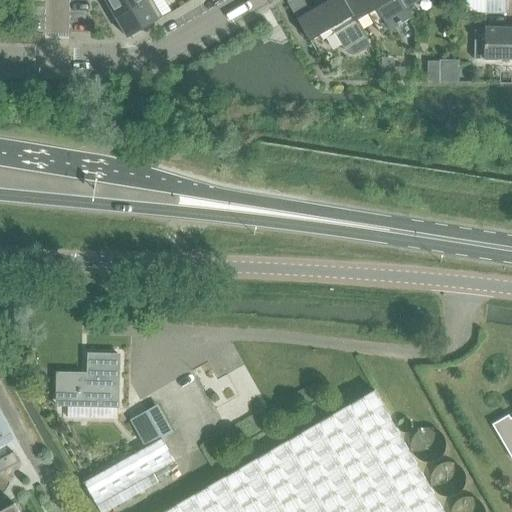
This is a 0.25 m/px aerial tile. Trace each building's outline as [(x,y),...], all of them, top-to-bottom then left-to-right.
[(105,0),(116,19),(148,0),(105,0)] [(148,0),(116,19),(127,38),(162,18),(152,0),(148,0)] [(302,0),(291,0),(287,3),(310,43),(332,30),(344,51),(348,54),(351,55),(354,55),(357,54),(370,46),(365,38),(356,22),(343,1),(342,0),(332,0),(310,13),(302,0)] [(344,0),(343,1),(356,22),(369,15),(380,35),(388,30),(389,31),(411,19),(406,11),(399,0),(344,0)] [(399,0),(406,11),(424,0),(399,0)] [(475,31),(474,60),(484,60),(484,61),(511,61),(511,27),(505,27),(505,29),(485,29),(485,31),(475,31)] [(439,82),(439,83),(458,83),(458,61),(440,61),(440,62),(439,82)] [(57,373),(56,407),(119,409),(120,354),(87,353),(87,373),(57,373)] [(444,511),(374,391),(164,511),(444,511)] [(146,449),(84,483),(100,511),(106,511),(158,483),(153,474),(175,462),(146,412),(130,420),(146,449)] [(509,415),(492,425),(501,441),(511,459),(511,417),(511,419),(509,415)] [(0,511),(17,511),(14,505),(13,506),(0,497),(0,438),(4,436),(0,428),(0,511)] [(13,452),(0,459),(0,473),(19,463),(13,452)]
